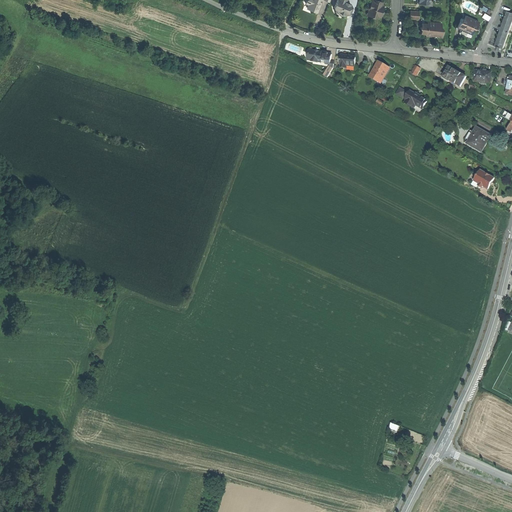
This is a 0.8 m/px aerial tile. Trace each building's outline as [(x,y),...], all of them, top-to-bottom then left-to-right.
[(306,0),(305,3),(308,4),(307,6),(311,8),(313,9),(312,11),(317,13),(322,0),(324,0),(329,2),(330,0),(306,0)] [(337,0),(334,7),(336,12),(338,13),(339,14),(340,15),(342,16),(343,16),(344,16),(346,14),(348,13),(350,13),(352,7),(350,4),(345,2),(345,0),(337,0)] [(371,0),(367,13),(380,17),(381,12),(382,8),(381,8),(382,2),(375,0),(371,0)] [(419,11),(410,10),(410,19),(418,19),(419,11)] [(501,48),(503,49),(511,23),(511,13),(508,12),(502,27),(501,30),(496,46),(498,47),(501,48)] [(463,14),(457,28),(462,30),(463,28),(472,32),(475,25),(477,26),(479,22),(463,14)] [(427,34),(427,36),(430,36),(431,36),(432,36),(438,37),(439,37),(441,37),(442,32),(444,30),(441,26),(441,23),(427,22),(427,24),(422,23),(422,27),(420,28),(421,29),(421,33),(427,34)] [(317,52),(310,51),(309,60),(322,63),(322,60),(323,53),(317,52)] [(332,55),(323,53),(322,60),(327,61),(331,61),(332,55)] [(356,57),(350,56),(342,56),(341,67),(347,67),(347,66),(355,66),(356,57)] [(371,77),(381,83),(389,69),(379,63),(377,66),(371,77)] [(411,73),(416,76),(421,68),(416,65),(411,73)] [(328,78),(334,67),(330,66),(325,76),(328,78)] [(444,77),(461,87),(466,77),(458,72),(449,67),(444,77)] [(484,72),(476,71),(474,81),(484,83),(483,85),(490,86),(492,73),(484,72)] [(403,98),(406,92),(400,88),(396,94),(403,98)] [(415,94),(411,92),(406,100),(407,100),(406,103),(415,108),(416,105),(423,109),(428,101),(421,97),(421,96),(418,94),(416,93),(415,94)] [(503,117),(511,121),(511,118),(511,115),(506,112),(503,117)] [(468,143),(467,144),(482,152),(486,145),(491,136),(477,127),(474,132),(468,143)] [(465,141),(468,143),(474,132),(471,130),(465,141)] [(495,178),(481,171),(479,175),(476,180),(481,183),(480,184),(480,187),(483,187),(488,189),(490,185),(492,183),(493,181),(495,178)] [(479,188),(480,187),(480,184),(475,182),(476,180),(479,175),(477,174),(471,184),(479,188)] [(389,427),(398,431),(400,426),(391,423),(389,427)]
